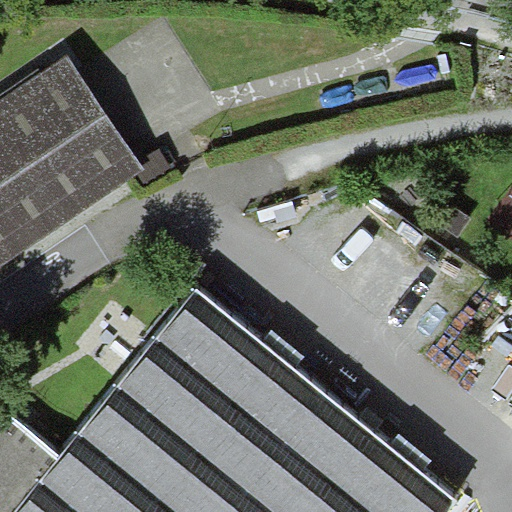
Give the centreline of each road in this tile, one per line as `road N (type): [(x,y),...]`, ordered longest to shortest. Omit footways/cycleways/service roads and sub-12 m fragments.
road 1 (residential): [(0,311),(132,223),(287,163)]
road 2 (track): [(287,163),(511,118)]
road 3 (track): [(355,0),(511,37)]
